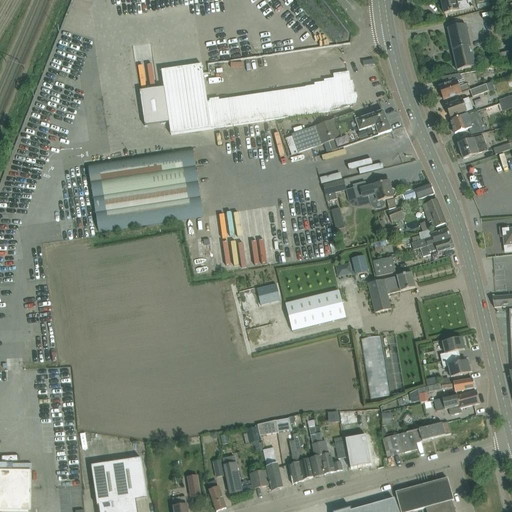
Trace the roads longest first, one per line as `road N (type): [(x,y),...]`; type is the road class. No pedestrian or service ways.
road 1 (tertiary): [(511,442),(452,207),(410,109),(386,21)]
road 2 (unclassified): [(258,511),(511,442)]
